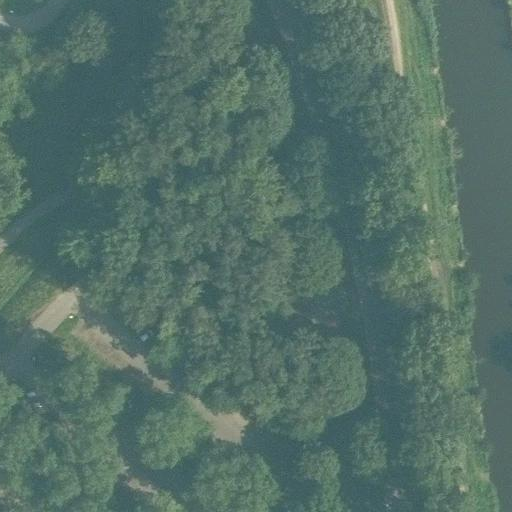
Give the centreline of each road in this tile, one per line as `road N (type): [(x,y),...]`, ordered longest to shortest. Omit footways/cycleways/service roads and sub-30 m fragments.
road 1 (unclassified): [(398,511),(375,295),(341,148),(279,0)]
road 2 (unknown): [(388,0),(437,298),(455,511)]
road 3 (unknown): [(290,511),(302,488),(76,298),(17,358)]
road 4 (unknown): [(17,358),(193,511)]
